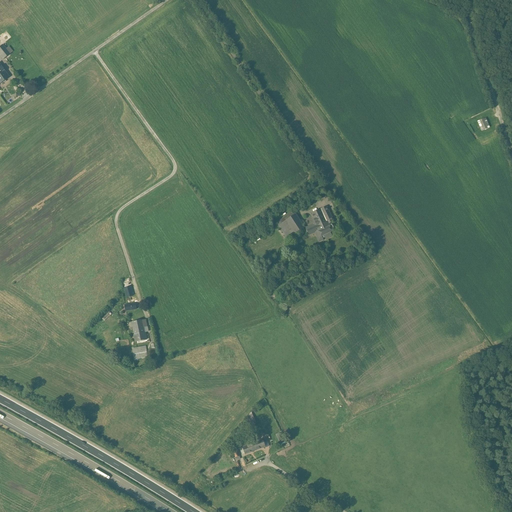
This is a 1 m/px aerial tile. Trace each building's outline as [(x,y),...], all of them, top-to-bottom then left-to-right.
[(2,45),(0,46),(0,56),(3,60),(10,54),(5,49),(2,45)] [(0,65),(0,83),(9,77),(0,65)] [(485,119),(478,121),(482,131),(489,128),(485,119)] [(327,207),(310,214),(316,226),(307,230),(309,234),(318,230),(321,237),(336,229),(334,225),(329,227),(328,224),(334,221),(327,207)] [(286,221),(296,214),(294,211),(284,218),(286,221)] [(296,214),(286,221),(294,234),(305,227),(296,214)] [(286,221),(284,218),(277,223),(287,239),(294,234),(286,221)] [(126,297),(133,295),(131,285),(124,287),(126,297)] [(142,321),(132,322),(136,342),(146,340),(142,321)] [(133,359),(148,357),(146,346),(132,348),(133,359)] [(247,419),(251,427),(255,425),(254,423),(256,422),(251,413),(247,418),(248,419),(247,419)] [(281,432),(276,435),(281,444),(285,441),(281,432)] [(240,436),(242,442),(248,439),(248,441),(252,440),(250,434),(246,436),(245,434),(240,436)] [(262,440),(254,443),(257,450),(265,447),(262,440)] [(257,450),(254,443),(251,444),(251,442),(246,443),(247,446),(242,447),(242,448),(245,454),(257,450)] [(236,458),(239,456),(237,450),(242,448),(242,447),(241,443),(239,444),(235,445),(236,447),(233,449),(233,450),(233,451),(234,452),(236,458)]
